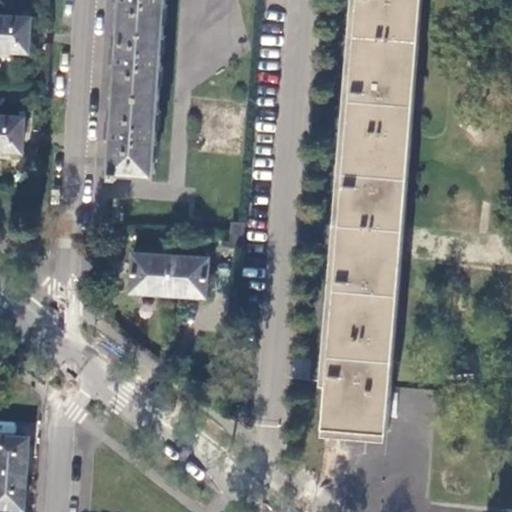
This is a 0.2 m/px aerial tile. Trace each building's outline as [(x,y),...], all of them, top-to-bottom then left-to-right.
[(114,0),(115,1),(123,1),(119,47),(112,47),(111,55),(111,62),(118,63),(115,119),(107,119),(107,126),(106,134),(114,134),(112,165),(155,168),(166,0),(114,0)] [(326,424),(387,430),(422,0),(359,0),(354,71),(346,168),(338,274),(330,369),(326,424)] [(0,16),(0,50),(29,53),(32,18),(0,16)] [(0,115),(0,149),(22,152),(24,117),(0,115)] [(245,236),(246,225),(234,224),(232,235),(245,236)] [(244,248),(245,236),(232,235),(232,247),(244,248)] [(131,292),(168,294),(171,256),(133,253),(131,292)] [(171,256),(168,294),(206,297),(208,258),(171,256)] [(0,476),(27,478),(29,443),(0,440),(0,476)] [(0,511),(24,511),(27,478),(0,476),(0,511)]
